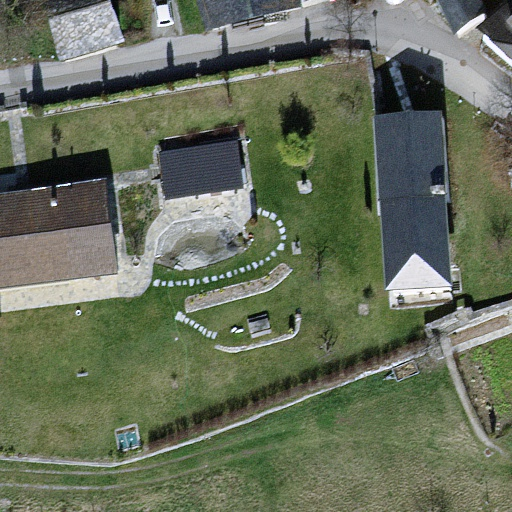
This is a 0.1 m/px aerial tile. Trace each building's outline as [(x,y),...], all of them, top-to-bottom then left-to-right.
[(55,0),(76,56),(133,36),(120,0),(55,0)] [(295,0),(203,0),(211,25),(295,0)] [(474,121),(390,127),(402,303),(487,297),(474,121)] [(264,171),(187,168),(185,226),(261,229),(264,171)] [(145,174),(0,188),(0,284),(155,268),(145,174)]
